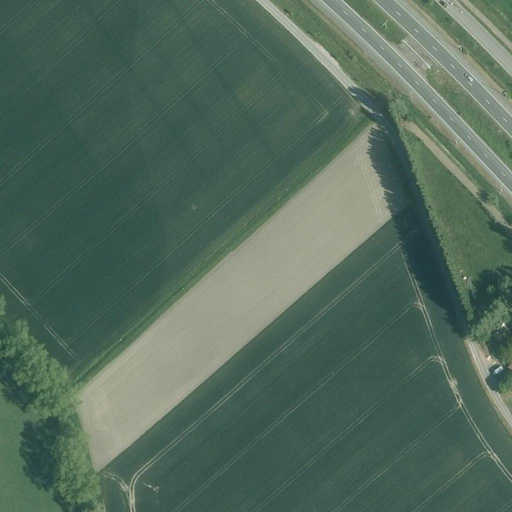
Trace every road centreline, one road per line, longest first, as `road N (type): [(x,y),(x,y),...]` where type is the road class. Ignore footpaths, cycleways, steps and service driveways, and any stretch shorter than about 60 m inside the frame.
road 1 (unclassified): [(511,423),(475,352),(388,129)]
road 2 (trunk): [(333,0),(511,182)]
road 3 (unclassified): [(261,0),(388,129)]
road 4 (trunk): [(511,128),(385,0)]
